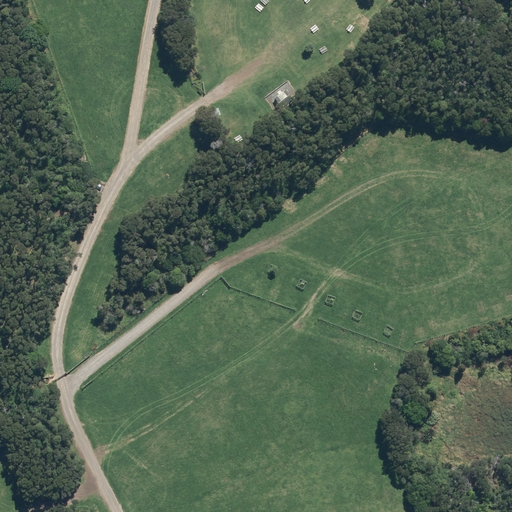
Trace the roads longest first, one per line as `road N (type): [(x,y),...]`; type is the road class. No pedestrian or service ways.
road 1 (track): [(117,511),(58,373),(65,292),(126,165),(231,85)]
road 2 (track): [(126,165),(157,0)]
